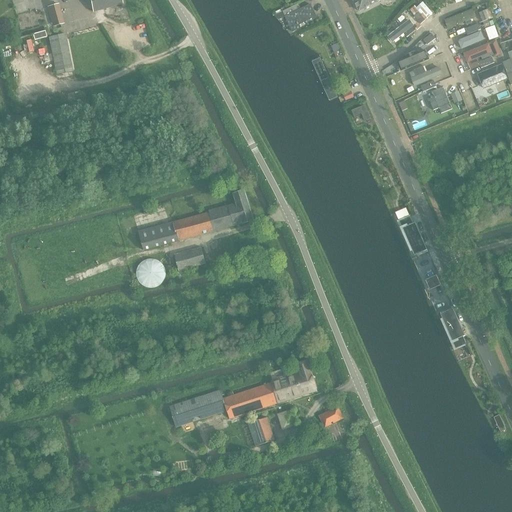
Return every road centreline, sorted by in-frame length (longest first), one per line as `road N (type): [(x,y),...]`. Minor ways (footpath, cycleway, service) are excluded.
road 1 (unclassified): [(422,511),(357,384),(290,217),(171,0)]
road 2 (tertiary): [(511,414),(363,74)]
road 3 (residential): [(363,74),(433,21),(462,80)]
